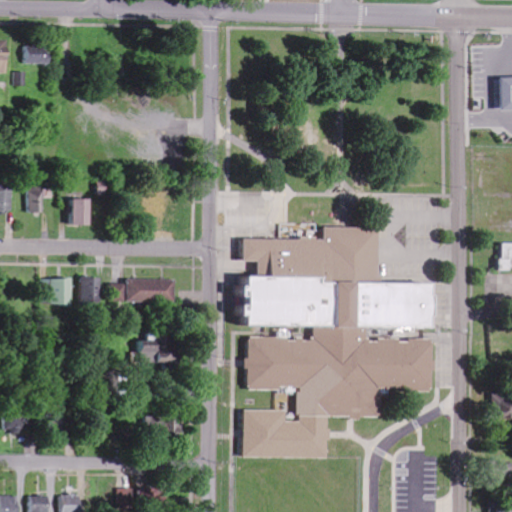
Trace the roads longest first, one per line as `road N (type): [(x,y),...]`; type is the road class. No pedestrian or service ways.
road 1 (residential): [(211,511),(214,13)]
road 2 (residential): [(461,511),(461,17)]
road 3 (tertiary): [(342,15),(0,9)]
road 4 (residential): [(214,249),(0,248)]
road 5 (residential): [(211,464),(0,459)]
road 6 (tertiary): [(511,17),(342,15)]
